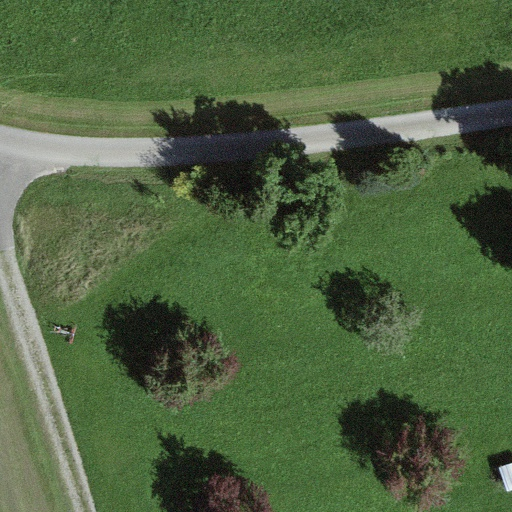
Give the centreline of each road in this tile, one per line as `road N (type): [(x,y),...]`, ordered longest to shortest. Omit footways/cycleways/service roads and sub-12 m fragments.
road 1 (track): [(0,178),(189,165),(511,104)]
road 2 (track): [(4,181),(104,511)]
